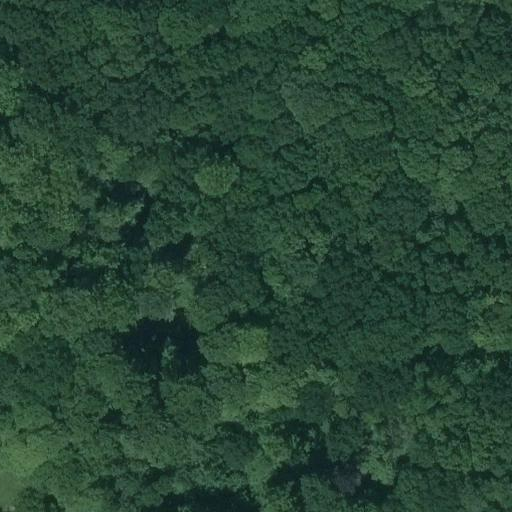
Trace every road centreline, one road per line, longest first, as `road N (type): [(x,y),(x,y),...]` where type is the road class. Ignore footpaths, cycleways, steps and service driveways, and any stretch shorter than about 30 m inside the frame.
road 1 (unknown): [(425,511),(393,468),(316,178),(279,0)]
road 2 (unknown): [(383,511),(405,488),(511,472)]
